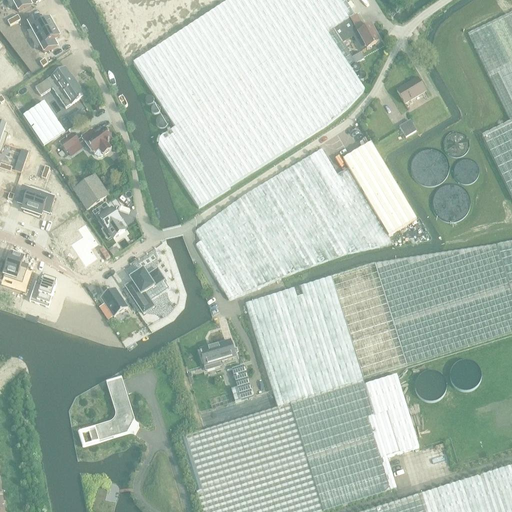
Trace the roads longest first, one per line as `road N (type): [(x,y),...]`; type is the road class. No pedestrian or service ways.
road 1 (unclassified): [(161,236),(181,231),(352,120),(408,28),(448,0)]
road 2 (unclassified): [(156,236),(142,224),(128,148),(95,70),(54,0)]
